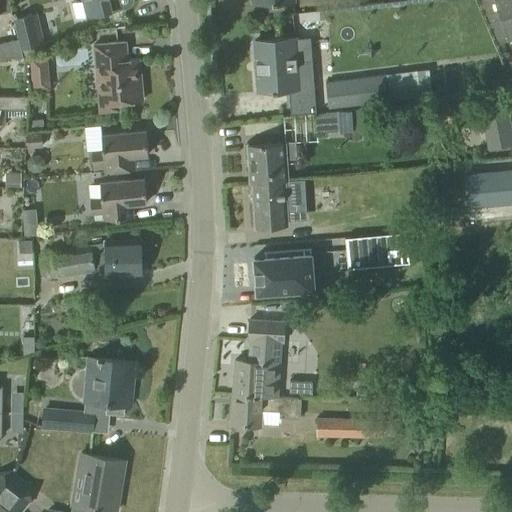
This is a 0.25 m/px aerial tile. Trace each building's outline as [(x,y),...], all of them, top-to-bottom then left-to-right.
[(80,0),(72,2),(76,19),(109,11),(109,12),(126,8),(128,7),(130,6),(131,5),(132,4),(133,2),(134,1),(133,0),(80,0)] [(497,44),(508,40),(511,38),(511,0),(479,0),(483,11),(497,44)] [(320,38),(319,10),(294,11),(295,39),(320,38)] [(43,43),(36,12),(14,17),(22,48),(43,43)] [(294,37),(274,39),(254,40),(258,90),(278,89),(290,88),(290,89),(298,89),(301,88),(301,85),(300,65),(296,65),(294,37)] [(0,56),(23,57),(18,38),(0,42),(0,56)] [(106,43),(93,44),(99,111),(118,109),(118,101),(143,99),(139,58),(127,59),(126,41),(106,43)] [(38,56),(31,57),(32,71),(46,70),(45,56),(38,56)] [(329,107),(388,99),(444,92),(441,68),(326,82),(329,107)] [(0,107),(26,107),(27,95),(0,95),(0,107)] [(511,130),(506,101),(479,107),(488,148),(511,143),(511,130)] [(0,123),(5,124),(5,116),(26,117),(26,107),(0,107),(0,123)] [(350,109),(315,112),(317,136),(328,135),(328,131),(352,130),(353,138),(361,138),(359,108),(350,109)] [(146,130),(101,134),(103,149),(91,150),(93,171),(104,170),(104,171),(115,170),(134,168),(134,167),(130,167),(129,155),(148,154),(146,130)] [(255,227),(275,226),(286,225),(285,205),(289,204),(292,204),(295,202),(297,200),(298,197),(298,194),(298,191),(297,187),(294,185),(290,184),(287,183),(283,183),(283,179),(287,179),(286,157),(295,156),(294,142),(285,142),(285,141),(247,143),(250,182),(252,182),(255,227)] [(511,168),(466,173),(469,207),(511,203),(511,168)] [(144,178),(124,180),(100,182),(101,197),(90,198),(91,213),(102,212),(103,219),(113,218),(133,216),(133,215),(128,215),(127,203),(146,202),(144,178)] [(405,231),(344,236),(347,262),(408,257),(405,231)] [(54,251),(42,253),(46,278),(58,276),(95,269),(95,273),(122,272),(142,271),(141,240),(121,240),(104,241),(104,242),(54,250),(54,251)] [(265,252),(254,253),(257,288),(314,283),(310,242),(264,246),(265,252)] [(371,287),(400,284),(397,260),(369,262),(370,271),(369,271),(371,287)] [(277,396),(281,340),(283,341),(284,321),(250,318),(248,338),(250,338),(249,360),(235,359),(232,393),(277,396)] [(88,356),(86,377),(95,378),(92,401),(107,402),(106,412),(124,414),(125,404),(130,405),(134,361),(114,359),(88,356)] [(289,392),(301,392),(311,392),(312,380),(290,379),(289,392)] [(297,398),(277,396),(232,393),(230,423),(261,425),(262,409),(279,410),(279,416),(300,418),(301,398),(297,397),(297,398)] [(94,412),(43,408),(41,425),(92,430),(94,412)] [(382,419),(318,418),(317,434),(381,435),(382,419)] [(81,452),(78,471),(86,473),(81,505),(96,508),(116,511),(124,460),(105,456),(81,452)] [(0,489),(7,495),(20,478),(13,473),(13,470),(0,472),(0,489)] [(7,495),(24,508),(29,501),(31,501),(29,483),(26,483),(20,478),(7,495)] [(7,495),(0,503),(0,511),(20,511),(24,508),(7,495)]
